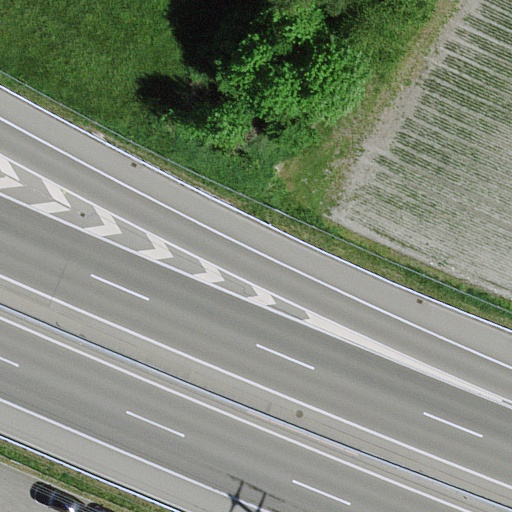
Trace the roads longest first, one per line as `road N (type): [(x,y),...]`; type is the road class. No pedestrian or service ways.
road 1 (motorway): [(511,386),(203,243),(0,131)]
road 2 (motorway): [(511,451),(0,236)]
road 3 (motorway): [(0,360),(351,511)]
